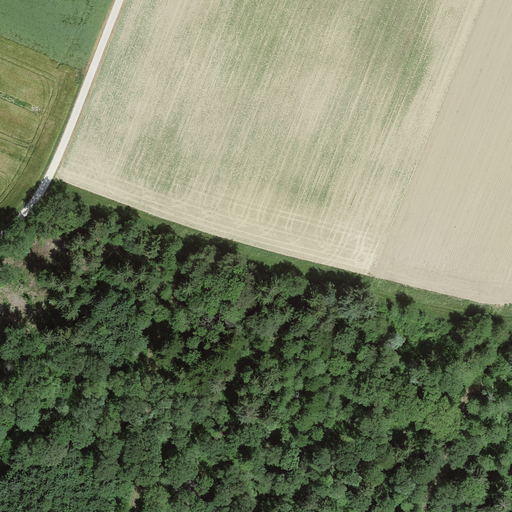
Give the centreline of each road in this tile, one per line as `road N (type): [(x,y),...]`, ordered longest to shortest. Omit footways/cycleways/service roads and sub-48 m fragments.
road 1 (track): [(511,313),(395,294),(44,186)]
road 2 (track): [(134,511),(149,296),(166,229)]
road 3 (track): [(0,237),(44,186),(120,0)]
